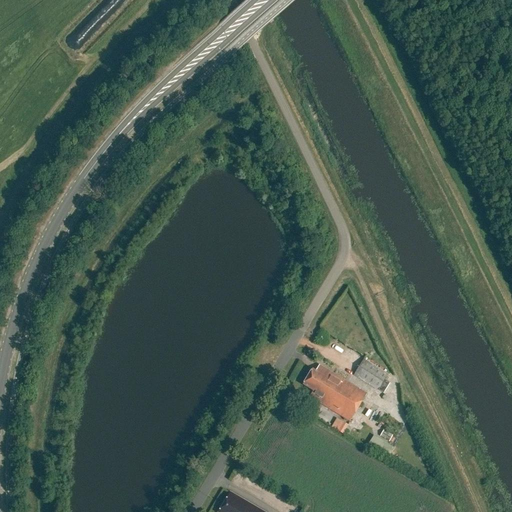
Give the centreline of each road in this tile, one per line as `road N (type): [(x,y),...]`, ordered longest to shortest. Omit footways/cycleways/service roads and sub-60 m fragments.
road 1 (unclassified): [(193,511),(347,242),(231,0)]
road 2 (secondary): [(0,393),(13,325),(72,189),(184,66),(260,0)]
